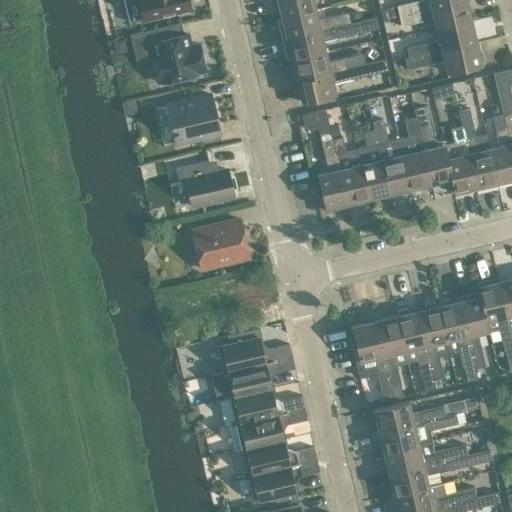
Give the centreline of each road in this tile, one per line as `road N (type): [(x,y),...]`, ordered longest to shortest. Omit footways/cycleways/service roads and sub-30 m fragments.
road 1 (residential): [(296,273),(233,0)]
road 2 (residential): [(353,511),(296,273)]
road 3 (residential): [(296,273),(511,223)]
